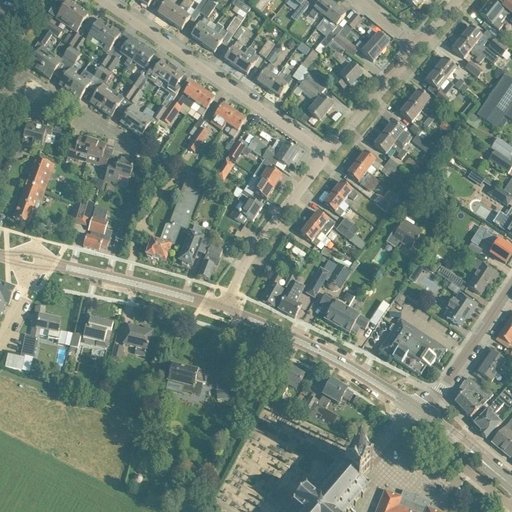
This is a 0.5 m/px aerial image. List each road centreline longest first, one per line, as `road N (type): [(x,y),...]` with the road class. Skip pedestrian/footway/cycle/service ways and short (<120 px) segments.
road 1 (residential): [(325,155),(100,0)]
road 2 (tertiary): [(421,416),(350,368),(225,306)]
road 3 (residential): [(225,306),(244,262),(325,155)]
road 4 (tertiary): [(225,306),(54,265)]
road 5 (tertiary): [(421,416),(511,283)]
road 6 (residential): [(325,155),(418,47)]
